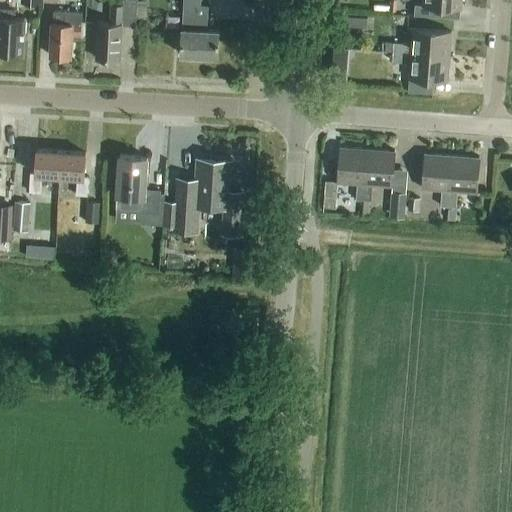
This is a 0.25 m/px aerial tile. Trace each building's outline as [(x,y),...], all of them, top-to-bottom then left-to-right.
[(136,26),(136,0),(123,0),(123,5),(110,5),(109,23),(97,22),(95,58),(120,60),(122,25),(136,26)] [(461,0),(423,0),(423,6),(415,5),(414,15),(446,18),(447,8),(461,9),(461,0)] [(182,29),(181,55),(217,57),(218,31),(206,30),(207,6),(184,5),(183,19),(190,19),(189,29),(182,29)] [(0,53),(23,55),(25,18),(14,18),(15,10),(0,8),(0,53)] [(81,37),(81,25),(81,13),(53,11),(53,22),(52,22),(50,56),(70,57),(71,39),(79,39),(81,37)] [(393,43),(393,52),(449,57),(451,32),(413,29),(411,44),(393,43)] [(449,57),(393,52),(392,62),(410,63),(409,78),(447,81),(449,57)] [(363,200),(367,149),(340,147),(337,183),(357,184),(356,200),(363,200)] [(395,151),(367,149),(363,200),(371,201),(372,185),(392,187),(395,151)] [(60,177),(61,151),(36,150),(35,174),(30,173),(29,193),(41,193),(42,175),(60,177)] [(86,153),(61,151),(60,177),(77,178),(76,196),(88,196),(89,177),(84,177),(86,153)] [(448,207),(452,155),(425,153),(422,189),(441,190),(440,206),(448,207)] [(119,155),(117,195),(116,200),(117,203),(120,206),(129,206),(132,203),(133,200),(134,196),(141,197),(139,222),(158,223),(160,190),(145,189),(147,157),(119,155)] [(452,155),(448,207),(456,207),(457,191),(477,193),(479,158),(452,155)] [(177,182),(177,191),(164,190),(162,223),(197,226),(198,205),(226,207),(229,162),(199,160),(197,183),(177,182)] [(392,192),(391,204),(404,205),(405,193),(392,192)] [(408,197),(407,210),(419,210),(420,198),(408,197)] [(30,200),(17,199),(15,199),(12,230),(14,230),(11,257),(27,258),(29,240),(24,239),(25,231),(27,231),(30,200)] [(0,237),(9,238),(11,203),(0,202),(0,237)] [(98,224),(100,204),(100,203),(87,202),(85,223),(98,224)] [(448,208),(447,219),(455,220),(456,209),(448,208)] [(164,263),(177,264),(179,237),(166,236),(164,263)] [(54,259),(54,246),(42,245),(42,258),(54,259)]
